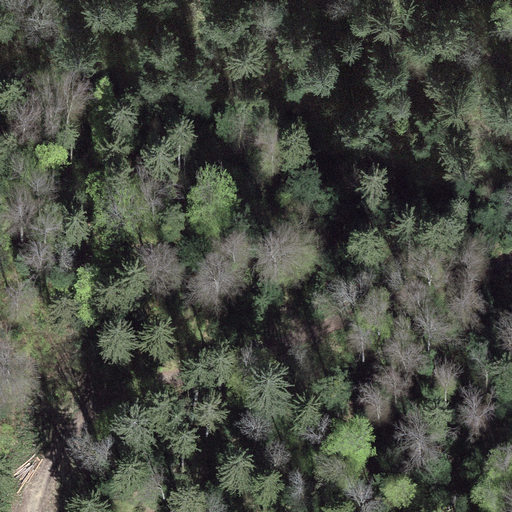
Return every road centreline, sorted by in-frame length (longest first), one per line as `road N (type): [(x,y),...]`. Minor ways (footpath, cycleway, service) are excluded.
road 1 (track): [(511,260),(340,328),(107,402),(56,447),(31,511)]
road 2 (track): [(316,0),(511,62)]
